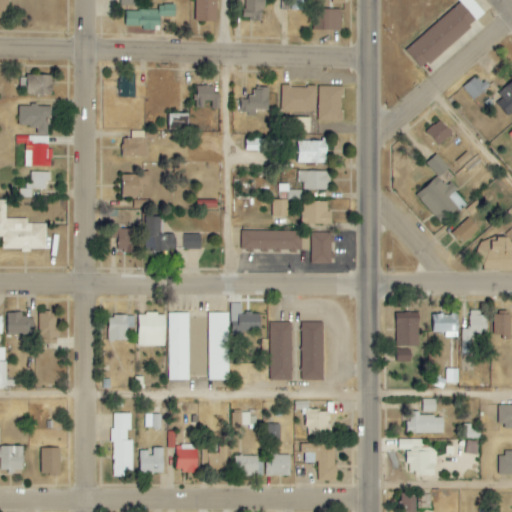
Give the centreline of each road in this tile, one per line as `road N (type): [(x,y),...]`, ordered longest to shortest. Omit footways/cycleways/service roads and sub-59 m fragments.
road 1 (tertiary): [(372,511),(369,0)]
road 2 (residential): [(83,511),(84,0)]
road 3 (residential): [(0,501),(372,502)]
road 4 (residential): [(370,58),(0,46)]
road 5 (tertiary): [(0,283),(369,287)]
road 6 (residential): [(370,143),(511,15)]
road 7 (tertiary): [(369,287),(511,286)]
road 8 (residential): [(511,487),(372,484)]
road 9 (residential): [(369,200),(454,287)]
